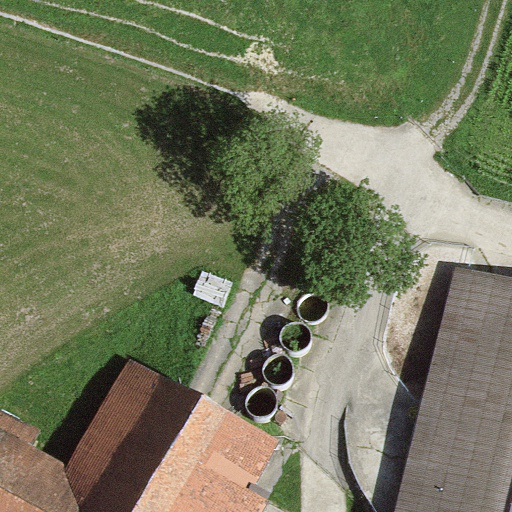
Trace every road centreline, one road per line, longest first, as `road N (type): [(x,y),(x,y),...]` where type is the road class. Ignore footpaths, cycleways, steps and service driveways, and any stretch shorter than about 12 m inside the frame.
road 1 (track): [(320,511),(335,377),(412,159)]
road 2 (track): [(412,159),(469,93),(499,0)]
